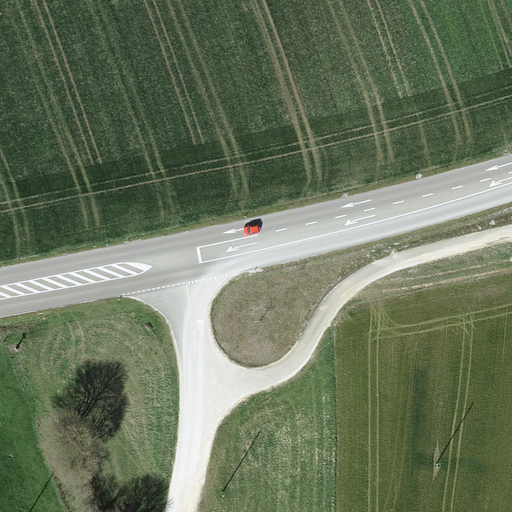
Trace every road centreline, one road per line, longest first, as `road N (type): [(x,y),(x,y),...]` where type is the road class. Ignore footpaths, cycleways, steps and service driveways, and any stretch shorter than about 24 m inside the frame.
road 1 (secondary): [(0,295),(68,288),(511,177)]
road 2 (track): [(199,386),(258,385),(295,374),(349,292),(393,264),(511,237)]
road 3 (track): [(176,260),(199,386),(185,511)]
